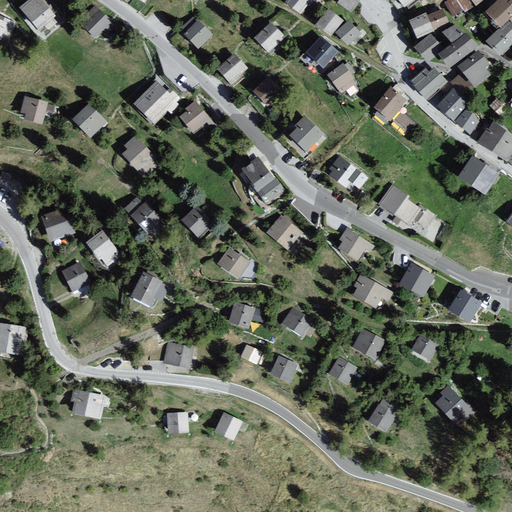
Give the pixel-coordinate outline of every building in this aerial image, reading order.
[(42,0),(28,0),(19,8),(37,30),(55,15),(42,0)] [(283,0),(281,3),(296,17),(311,0),(283,0)] [(355,3),(351,0),(335,0),(332,4),(346,15),(355,3)] [(389,0),(397,9),(408,0),(389,0)] [(458,0),(450,0),(443,5),(452,17),(464,9),(458,0)] [(462,0),(471,8),(478,0),(462,0)] [(511,27),(511,0),(492,0),(479,14),(494,28),(503,19),(511,27)] [(112,23),(95,6),(80,21),(96,38),(112,23)] [(344,20),(329,8),(316,25),(331,37),(344,20)] [(448,24),(443,11),(427,17),(431,30),(448,24)] [(16,22),(0,14),(0,38),(8,42),(16,22)] [(213,35),(195,16),(180,31),(198,49),(213,35)] [(427,34),(421,16),(404,22),(410,40),(427,34)] [(356,27),(349,19),(335,33),(347,46),(354,40),(356,43),(366,33),(358,25),(356,27)] [(283,38),(269,23),(254,37),(269,52),(283,38)] [(511,41),(511,32),(503,24),(483,45),(497,57),(511,41)] [(455,35),(450,27),(435,33),(441,44),(455,35)] [(461,34),(429,58),(439,70),(470,46),(461,34)] [(338,52),(321,37),(305,54),(323,69),(338,52)] [(432,45),(426,37),(407,50),(412,58),(432,45)] [(235,52),(216,68),(229,83),(248,68),(235,52)] [(488,73),(476,56),(452,73),(465,90),(488,73)] [(344,63),(327,76),(339,92),(357,79),(344,63)] [(440,83),(426,67),(407,84),(421,101),(440,83)] [(288,94),(268,74),(251,90),(271,110),(288,94)] [(167,90),(157,80),(133,103),(154,124),(179,98),(170,88),(167,90)] [(401,103),(387,89),(367,109),(381,123),(401,103)] [(467,109),(450,91),(434,107),(451,125),(467,109)] [(48,103),(25,96),(21,112),(25,114),(24,119),(43,124),(48,103)] [(216,122),(195,99),(184,109),(186,110),(179,116),(194,133),(207,122),(211,126),(216,122)] [(506,109),(496,100),(487,109),(497,119),(506,109)] [(88,104),(73,119),(90,137),(105,122),(88,104)] [(400,107),(394,116),(410,127),(416,119),(400,107)] [(325,136),(306,115),(287,132),(306,153),(325,136)] [(511,150),(511,139),(490,123),(474,144),(501,164),(511,150)] [(138,134),(125,145),(128,148),(121,154),(137,171),(156,153),(138,134)] [(369,178),(340,153),(325,170),(345,187),(349,182),(359,190),(369,178)] [(491,175),(463,155),(447,177),(475,198),(491,175)] [(284,190),(259,156),(242,169),(267,203),(284,190)] [(436,215),(393,184),(379,204),(422,235),(436,215)] [(138,193),(124,207),(147,232),(162,217),(138,193)] [(197,206),(182,220),(199,237),(214,223),(197,206)] [(70,210),(40,218),(48,244),(77,236),(70,210)] [(304,232),(283,214),(267,231),(288,250),(304,232)] [(375,246),(347,228),(339,240),(342,241),(338,248),(359,261),(366,250),(371,253),(375,246)] [(103,229),(85,242),(99,261),(101,259),(107,266),(123,255),(103,229)] [(249,262),(229,248),(218,263),(238,278),(249,262)] [(435,276),(412,261),(399,283),(422,297),(435,276)] [(80,262),(62,271),(72,292),(91,283),(80,262)] [(170,286),(143,271),(129,296),(150,308),(156,297),(162,301),(170,286)] [(394,292),(361,273),(354,285),(358,288),(353,294),(375,307),(382,297),(388,301),(394,292)] [(476,303),(456,289),(441,311),(461,325),(476,303)] [(266,311),(235,300),(227,322),(247,329),(250,318),(262,322),(266,311)] [(312,320),(293,308),(282,324),(301,336),(312,320)] [(25,329),(0,324),(0,357),(19,361),(25,329)] [(365,327),(352,348),(374,360),(386,340),(365,327)] [(438,345),(420,334),(410,350),(428,361),(438,345)] [(192,349),(166,344),(162,365),(187,370),(192,349)] [(246,345),(241,356),(256,363),(261,352),(246,345)] [(299,364),(279,354),(270,373),(290,383),(299,364)] [(359,366),(339,356),(329,375),(348,385),(359,366)] [(443,395),(435,403),(446,414),(462,398),(449,385),(440,393),(443,395)] [(98,401),(69,392),(63,415),(92,423),(98,401)] [(398,411),(382,401),(370,421),(386,431),(398,411)] [(187,411),(166,413),(168,433),(189,432),(187,411)] [(244,421),(226,412),(215,433),(233,443),(244,421)]
